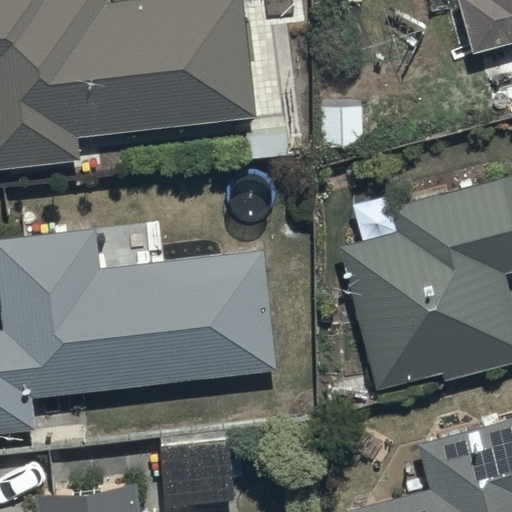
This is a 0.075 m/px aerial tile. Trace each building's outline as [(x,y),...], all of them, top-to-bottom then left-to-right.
[(252,100),(238,0),(0,0),(0,154),(80,144),(77,123),(252,100)] [(511,0),(458,0),(468,41),(511,29),(511,0)] [(395,214),(335,230),(373,373),(435,356),(439,371),(511,351),(511,298),(501,258),(511,254),(511,185),(505,159),(389,191),(395,214)] [(274,353),(258,234),(97,256),(92,217),(0,228),(0,418),(32,414),(28,385),(274,353)] [(425,475),(339,496),(343,511),(511,511),(511,398),(412,423),(425,475)] [(224,424),(160,430),(165,490),(229,484),(224,424)] [(138,511),(134,464),(32,474),(36,511),(138,511)]
